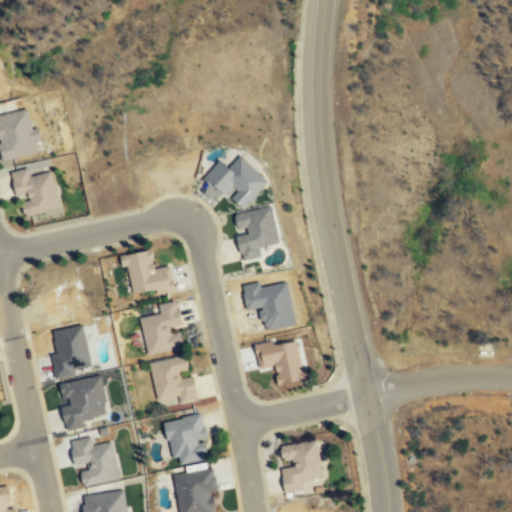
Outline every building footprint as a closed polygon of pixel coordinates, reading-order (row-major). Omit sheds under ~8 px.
[(31,111),(0,116),(0,160),(38,153),(31,111)] [(204,176),(220,198),(224,195),(234,210),(265,188),(243,157),(227,168),(223,162),(204,176)] [(50,168),(11,176),(15,197),(19,196),(23,215),(58,208),(50,168)] [(272,206),(233,214),(237,232),(236,232),(242,261),(262,256),(260,247),(280,243),(272,206)] [(130,296),(174,290),(171,266),(155,268),(152,250),(124,254),(130,296)] [(77,263),(34,271),(44,321),(62,317),(60,306),(84,301),(77,263)] [(246,307),(249,328),(292,322),(285,279),(254,283),(258,305),(246,307)] [(158,314),(139,317),(146,354),(182,347),(178,327),(181,326),(176,302),(156,305),(158,314)] [(88,332),(67,336),(65,327),(45,330),(50,358),(52,358),(56,377),(95,370),(88,332)] [(253,344),(258,368),(273,365),(277,385),(306,379),(297,335),(253,344)] [(197,396),(193,374),(190,374),(186,356),(149,362),(156,403),(197,396)] [(57,380),(64,429),(86,426),(84,416),(108,413),(103,381),(97,381),(96,374),(57,380)] [(182,416),(184,426),(165,429),(170,465),(208,460),(201,413),(182,416)] [(119,479),(113,436),(71,442),(74,466),(78,466),(80,484),(119,479)] [(278,445),(280,465),(279,465),(283,493),(303,490),(302,480),(321,478),(316,440),(278,445)] [(204,511),(203,495),(217,493),(214,471),(172,476),(177,508),(170,509),(170,511),(204,511)] [(0,487),(0,511),(17,511),(17,507),(13,508),(11,486),(0,487)] [(82,494),(83,511),(131,511),(131,501),(103,503),(103,493),(82,494)] [(326,511),(326,509),(305,510),(305,502),(285,503),(285,511),(326,511)]
